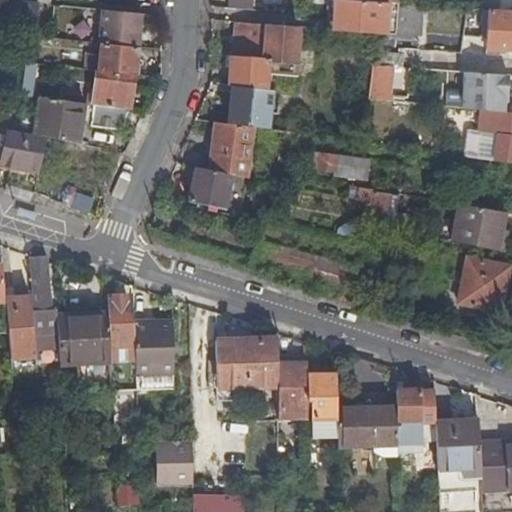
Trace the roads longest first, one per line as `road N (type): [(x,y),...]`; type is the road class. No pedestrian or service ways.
road 1 (residential): [(511,382),(105,254)]
road 2 (residential): [(105,254),(186,74),(187,0)]
